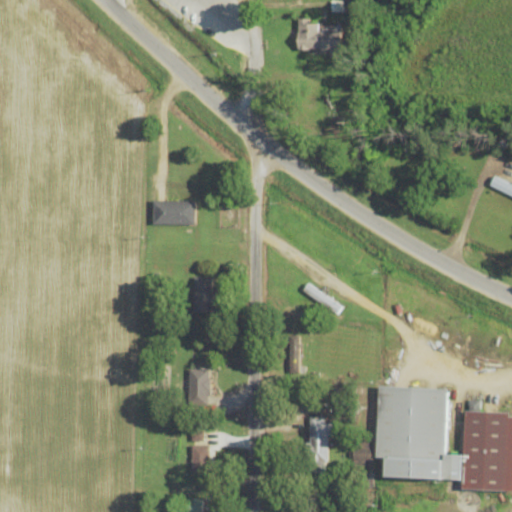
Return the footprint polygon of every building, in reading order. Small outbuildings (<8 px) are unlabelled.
[(359,0),(344,0),(344,11),(359,11),(359,0)] [(299,21),(299,53),(342,53),(342,21),(299,21)] [(154,201),(154,224),(195,224),(195,201),(154,201)] [(212,313),(212,276),(193,276),(193,313),(212,313)] [(290,336),(290,373),(300,373),(300,336),(290,336)] [(210,369),(190,369),(190,405),(210,405),(210,369)] [(511,490),(511,417),(511,412),(467,411),(465,454),(447,453),(450,388),(381,386),(378,458),(392,458),(391,477),(464,480),(464,489),(511,490)] [(328,436),(336,436),(335,424),(326,424),(326,417),(309,417),(310,473),(329,473),(328,436)] [(191,445),(191,471),(214,471),(214,445),(191,445)] [(202,511),(203,498),(187,498),(187,511),(202,511)]
